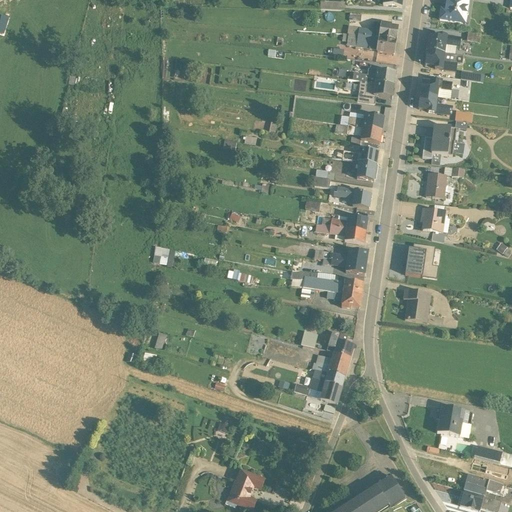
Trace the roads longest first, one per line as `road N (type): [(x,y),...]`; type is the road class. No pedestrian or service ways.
road 1 (residential): [(370,383),(369,327),(418,0)]
road 2 (residential): [(370,383),(346,408),(305,511)]
road 3 (residential): [(435,511),(370,383)]
